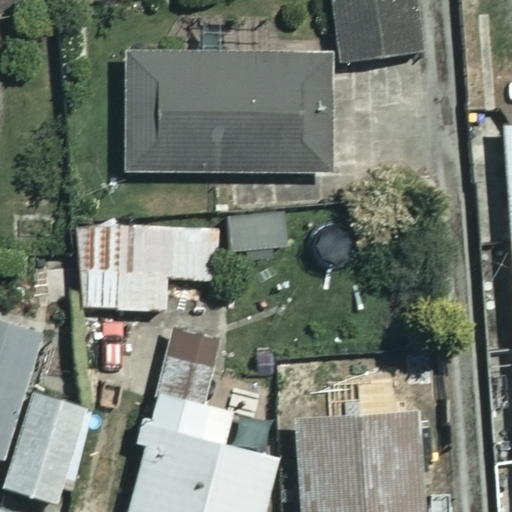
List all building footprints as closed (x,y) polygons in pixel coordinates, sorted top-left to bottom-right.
[(420,53),(414,0),(333,0),(339,60),(420,53)] [(330,52),(126,57),(129,173),(333,168),(330,52)] [(219,223),(81,226),(83,308),(172,306),(172,279),(220,277),(219,223)] [(44,336),(0,321),(0,454),(5,456),(44,336)] [(92,409),(38,392),(8,484),(62,502),(92,409)] [(236,409),(157,392),(131,511),(269,511),(281,455),(229,444),(236,409)] [(427,511),(422,410),(299,417),(304,511),(427,511)]
